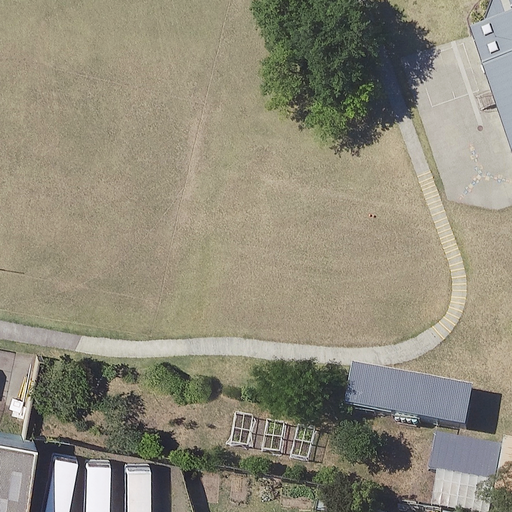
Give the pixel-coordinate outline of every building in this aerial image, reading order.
[(342,0),(366,77),(438,51),(463,44),(448,0),(342,0)] [(511,210),(511,82),(501,46),(421,70),(468,223),(511,210)] [(37,357),(0,350),(0,424),(24,429),(37,357)] [(0,438),(0,511),(16,511),(29,444),(0,438)] [(434,507),(446,510),(445,511),(491,511),(502,449),(436,438),(430,472),(440,473),(434,507)] [(152,471),(151,503),(203,506),(205,474),(152,471)]
